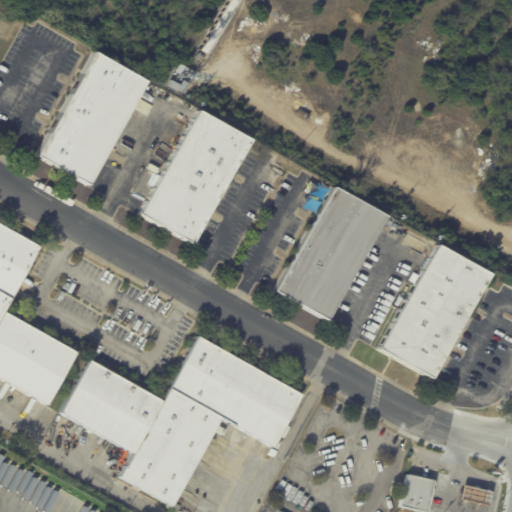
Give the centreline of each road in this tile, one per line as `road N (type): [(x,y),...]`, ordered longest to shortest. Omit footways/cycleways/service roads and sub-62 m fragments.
road 1 (residential): [(181,285),(432,420),(511,439)]
road 2 (residential): [(0,183),(181,285)]
